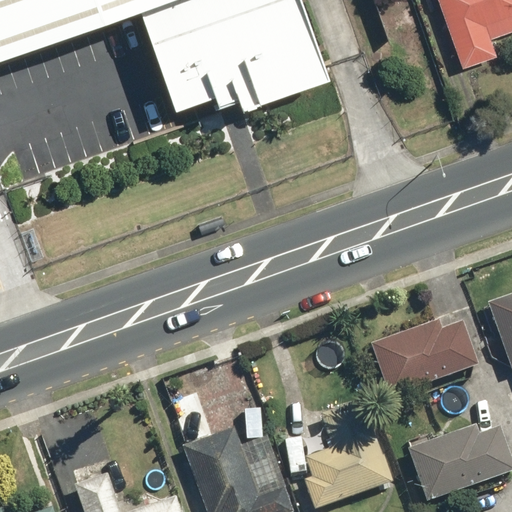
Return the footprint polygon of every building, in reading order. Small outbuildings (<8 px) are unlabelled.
[(0,0),(0,53),(122,11),(158,114),(196,101),(200,112),(220,105),(223,115),(314,84),(284,0),(0,0)] [(511,0),(431,0),(457,70),(490,58),(484,41),(511,31),(511,0)] [(511,297),(481,308),(506,376),(511,373),(511,297)] [(433,325),(365,350),(384,401),(472,369),(456,326),(436,333),(433,325)] [(285,511),(278,490),(253,499),(229,432),(209,440),(192,391),(166,401),(183,449),(179,450),(201,511),(285,511)] [(299,485),(308,511),(315,511),(387,487),(358,404),(316,419),(328,453),(300,462),(307,483),(299,485)] [(403,453),(422,507),(510,476),(494,431),(474,438),(470,429),(403,453)] [(112,511),(101,478),(69,489),(77,511),(174,511),(170,501),(137,511),(112,511)]
